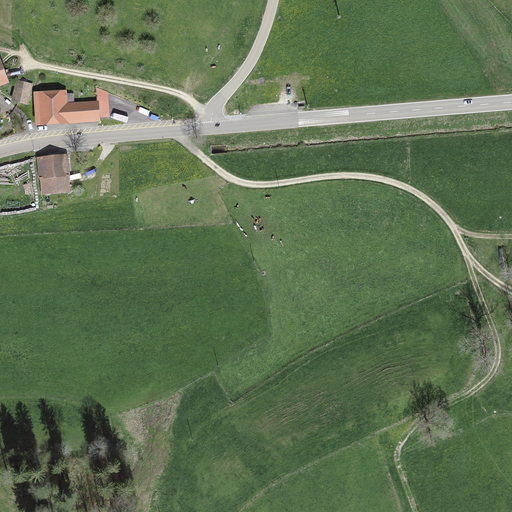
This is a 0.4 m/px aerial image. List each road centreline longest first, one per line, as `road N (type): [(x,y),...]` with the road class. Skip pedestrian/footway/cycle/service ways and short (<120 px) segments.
road 1 (secondary): [(511,102),(0,151)]
road 2 (track): [(169,131),(242,185),(365,177),(424,199),(454,230)]
road 3 (track): [(398,460),(408,437),(494,369),(495,335),(454,230)]
road 4 (track): [(25,64),(163,88),(212,115)]
